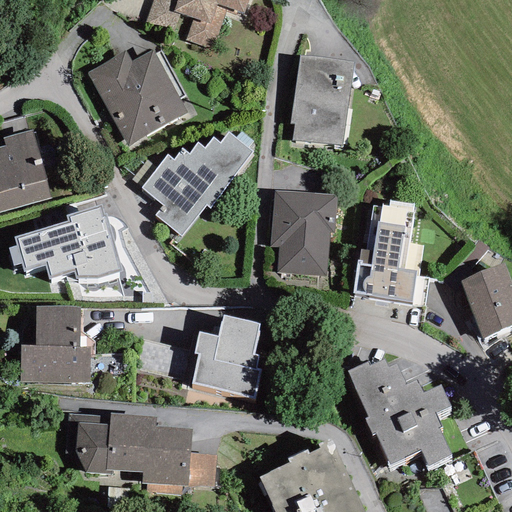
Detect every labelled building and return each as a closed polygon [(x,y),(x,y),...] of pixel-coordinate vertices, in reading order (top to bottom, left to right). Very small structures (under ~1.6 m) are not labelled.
[(179,0),(177,8),(155,0),(153,0),(143,28),(212,53),(225,17),(243,24),(252,0),(179,0)] [(124,60),(87,79),(126,155),(185,124),(152,62),(131,73),(124,60)] [(353,78),(299,70),(290,135),(294,135),(292,151),(341,158),(353,78)] [(5,158),(0,159),(0,219),(50,206),(32,140),(3,148),(5,158)] [(140,195),(163,213),(154,224),(179,243),(205,211),(208,215),(251,163),(228,143),(219,155),(212,150),(205,160),(197,154),(188,165),(181,160),(173,169),(166,165),(140,195)] [(278,253),(276,279),(327,283),(330,246),(333,246),(336,205),(274,201),(270,253),(278,253)] [(75,204),(0,225),(0,231),(12,272),(25,269),(27,274),(72,261),(76,273),(92,269),(96,284),(116,278),(99,221),(81,226),(75,204)] [(413,227),(372,220),(365,265),(361,264),(354,304),(410,313),(410,309),(424,311),(429,284),(404,280),(413,227)] [(461,297),(481,352),(511,340),(511,307),(502,282),(461,297)] [(22,331),(22,388),(89,387),(89,346),(80,346),(80,322),(35,322),(35,331),(22,331)] [(258,345),(222,335),(217,355),(198,350),(193,368),(197,369),(191,393),(254,409),(260,386),(255,385),(258,374),(253,372),(258,352),(256,351),(258,345)] [(368,358),(347,367),(391,462),(420,449),(427,463),(451,452),(438,422),(441,421),(435,407),(449,401),(439,380),(422,388),(416,375),(405,380),(396,359),(387,363),(383,355),(370,362),(368,358)] [(144,427),(154,427),(155,417),(109,414),(109,417),(67,415),(64,454),(75,455),(84,471),(112,474),(112,471),(141,473),(144,427)] [(189,453),(191,429),(154,427),(144,427),(141,473),(141,483),(187,486),(189,453)] [(366,511),(331,433),(317,439),(319,444),(308,449),(307,445),(288,454),(290,458),(258,473),(276,511),(366,511)] [(216,455),(189,453),(187,486),(214,487),(216,455)]
